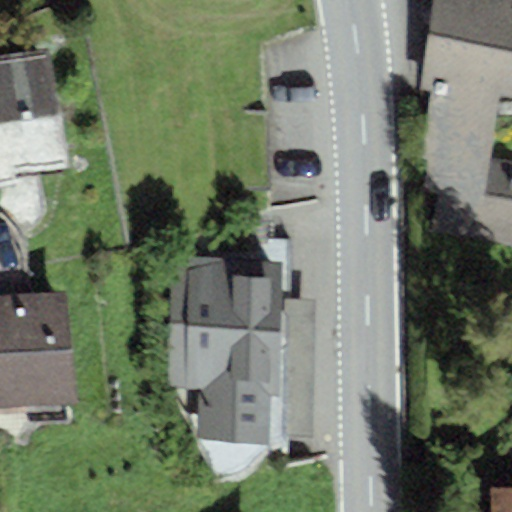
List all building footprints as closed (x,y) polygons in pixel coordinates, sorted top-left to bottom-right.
[(511,0),(432,0),(418,93),(425,94),(414,161),(423,162),(418,192),(434,195),(429,230),(511,243),(511,162),(486,157),(498,91),(511,93),(511,5),(511,6),(511,0)] [(47,49),(0,56),(0,188),(14,186),(12,175),(66,166),(47,49)] [(270,190),(266,114),(209,116),(213,193),(270,190)] [(281,260),(169,257),(165,392),(196,393),(195,441),(266,443),(267,393),(277,393),(281,260)] [(65,291),(0,296),(0,408),(74,402),(65,291)] [(511,511),(511,488),(490,490),(491,511),(511,511)]
